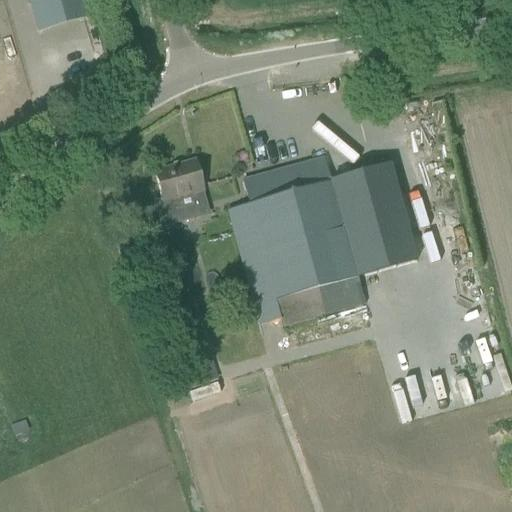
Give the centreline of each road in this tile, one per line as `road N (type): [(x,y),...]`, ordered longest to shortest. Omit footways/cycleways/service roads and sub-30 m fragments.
road 1 (unclassified): [(191,76),(511,25)]
road 2 (unclassified): [(0,204),(191,76)]
